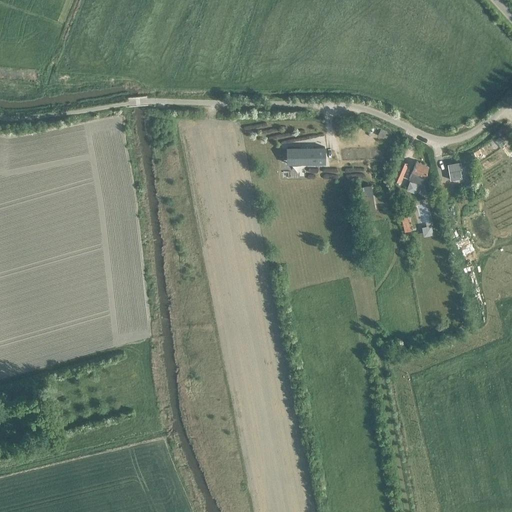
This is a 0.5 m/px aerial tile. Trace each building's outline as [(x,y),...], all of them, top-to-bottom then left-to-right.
[(324,147),(291,147),(291,163),(325,163),(324,147)] [(456,152),(444,155),(447,170),(458,168),(456,160),(458,159),(456,152)] [(406,162),(399,159),(392,176),(398,179),(406,162)] [(420,185),(421,182),(428,166),(417,161),(412,172),(409,180),(420,185)] [(370,184),(360,186),(363,208),(374,206),(370,184)]
